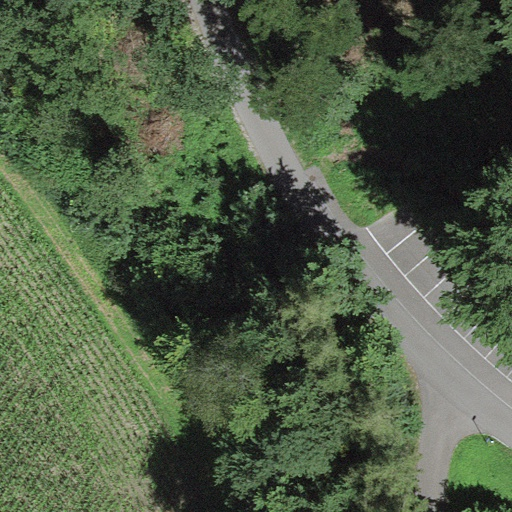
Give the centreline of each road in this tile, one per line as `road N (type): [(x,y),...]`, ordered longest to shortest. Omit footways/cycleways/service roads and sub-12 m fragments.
road 1 (unclassified): [(206,0),(245,91),(335,245),(403,331),(511,427)]
road 2 (track): [(270,138),(360,141),(511,219)]
